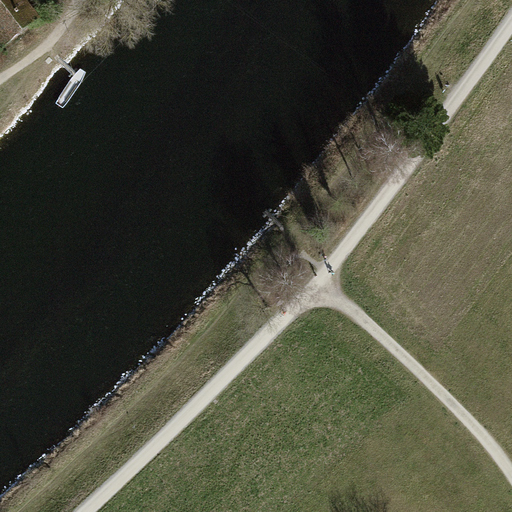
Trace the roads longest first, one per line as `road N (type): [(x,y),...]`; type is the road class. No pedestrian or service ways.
road 1 (track): [(83,511),(318,283)]
road 2 (track): [(318,283),(511,22)]
road 3 (track): [(318,283),(416,368),(511,473)]
